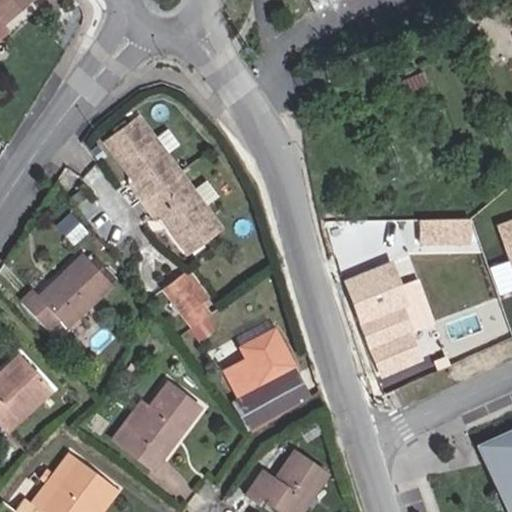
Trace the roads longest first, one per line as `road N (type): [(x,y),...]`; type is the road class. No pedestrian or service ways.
road 1 (residential): [(198,42),(270,144),(288,186),(360,435)]
road 2 (residential): [(0,226),(83,87),(135,40)]
road 3 (residential): [(360,435),(511,368)]
